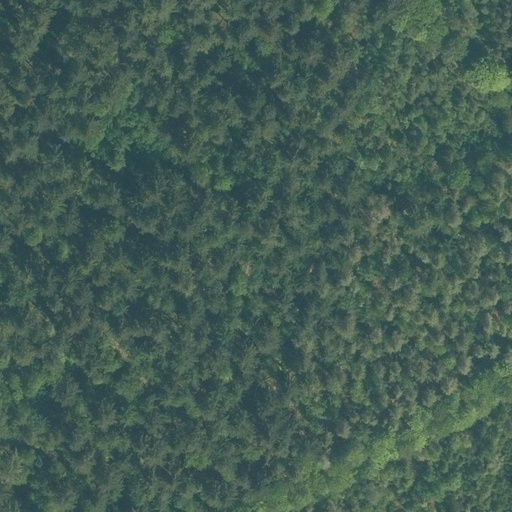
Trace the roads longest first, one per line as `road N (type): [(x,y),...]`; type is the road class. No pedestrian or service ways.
road 1 (track): [(240,492),(235,346),(340,0)]
road 2 (track): [(240,492),(155,376),(0,206)]
road 3 (track): [(511,366),(387,439),(256,497),(240,492)]
road 4 (track): [(255,511),(240,492),(101,470),(0,432)]
